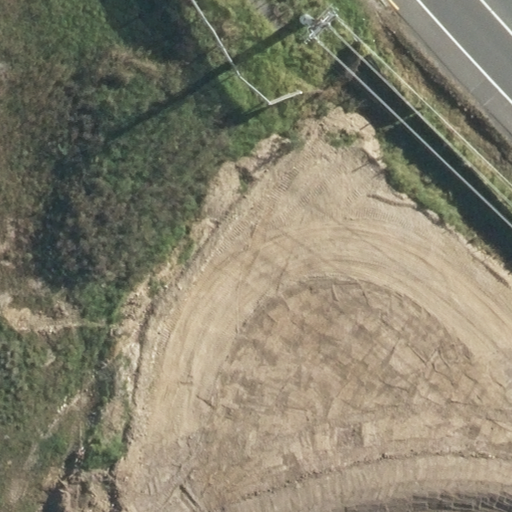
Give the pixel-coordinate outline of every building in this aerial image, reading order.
[(259,0),(254,3),(250,7),(247,11),(244,15),(242,20),(241,26),(241,31),(242,36),(244,41),(246,46),(250,50),(254,54),(259,56),(264,58),(269,59),(274,59),(280,58),(285,57),(289,54),(293,50),(297,46),(300,42),(302,37),(303,32),(303,26),(302,21),(300,16),(298,11),(294,7),(290,3),(285,1),(283,0),(259,0)] [(176,191),(236,113),(173,65),(114,144),(176,191)] [(17,101),(0,125),(0,374),(135,186),(17,101)] [(188,238),(133,356),(339,450),(393,332),(188,238)] [(308,511),(311,506),(228,472),(211,511),(308,511)] [(444,511),(414,498),(407,511),(444,511)]
